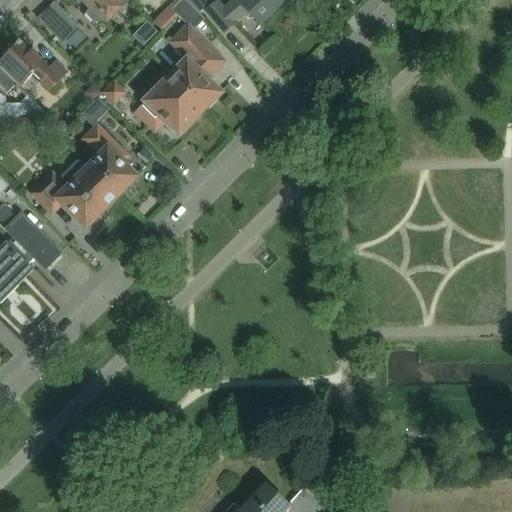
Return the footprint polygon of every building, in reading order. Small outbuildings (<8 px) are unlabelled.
[(80,0),(88,9),(84,13),(91,20),(106,20),(126,0),(80,0)] [(214,3),(204,12),(222,32),(232,22),(231,21),(246,10),(259,24),(282,0),(232,0),(221,9),(214,3)] [(54,2),(39,16),(62,39),(76,25),(54,2)] [(189,32),(199,22),(180,3),(170,12),(187,29),(167,49),(183,64),(166,81),(199,114),(205,108),(207,110),(216,101),(214,99),(219,94),(207,82),(223,66),(189,32)] [(158,43),(176,29),(166,17),(149,31),(158,43)] [(59,82),(18,42),(13,47),(11,45),(2,54),(4,56),(0,60),(0,62),(22,85),(32,74),(49,91),(59,82)] [(0,88),(11,99),(21,89),(0,68),(0,88)] [(178,136),(199,114),(166,81),(135,112),(149,127),(159,117),(178,136)] [(124,94),(113,83),(102,95),(113,107),(124,94)] [(47,115),(27,95),(20,103),(4,102),(4,98),(0,94),(0,115),(35,115),(47,115)] [(0,118),(15,134),(35,115),(0,115),(0,118)] [(98,157),(88,167),(117,196),(135,178),(122,164),(128,158),(97,126),(82,141),(98,157)] [(52,174),(31,194),(49,212),(59,203),(85,229),(117,196),(88,167),(81,160),(59,181),(52,174)] [(0,248),(0,302),(17,286),(13,283),(28,268),(26,266),(35,257),(45,268),(59,254),(21,215),(6,229),(15,238),(4,248),(2,246),(0,248)] [(332,479),(333,497),(349,497),(348,479),(332,479)] [(282,511),(288,506),(265,485),(241,511),(282,511)]
